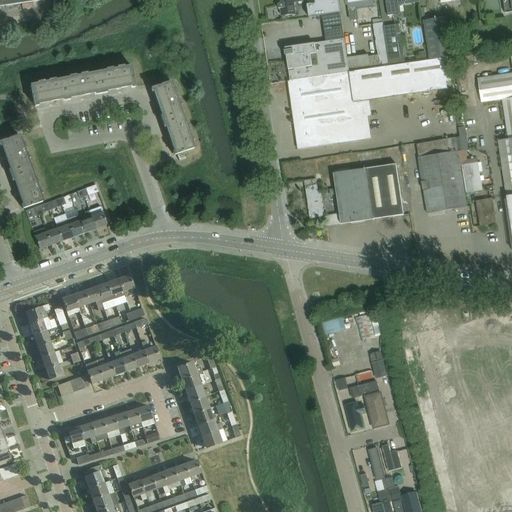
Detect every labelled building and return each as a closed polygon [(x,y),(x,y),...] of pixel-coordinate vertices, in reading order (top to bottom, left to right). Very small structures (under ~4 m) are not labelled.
[(293,3),(307,1),(306,0),(276,0),(278,4),(278,9),(280,9),(281,16),(295,14),(293,3)] [(340,13),(337,0),(314,0),(315,3),(307,5),(309,18),(340,13)] [(384,0),(387,16),(397,15),(399,12),(398,5),(397,3),(404,2),(404,0),(384,0)] [(511,11),(511,0),(503,0),(505,13),(511,11)] [(355,8),(348,9),(350,20),(357,19),(355,8)] [(452,57),(446,17),(423,21),(429,60),(452,57)] [(389,67),(383,27),(382,27),(382,23),(373,24),(377,56),(380,68),(389,67)] [(398,25),(383,27),(389,67),(405,64),(398,25)] [(349,72),(347,58),(344,39),(285,48),(290,81),(349,72)] [(370,69),(368,57),(368,55),(347,58),(349,72),(370,69)] [(380,68),(377,56),(368,57),(370,69),(380,68)] [(442,59),(410,64),(415,94),(446,89),(442,59)] [(415,94),(410,64),(405,64),(389,67),(380,68),(370,69),(349,72),(357,125),(369,123),(365,101),(415,94)] [(112,70),(99,73),(101,83),(96,84),(98,94),(98,92),(102,91),(102,93),(103,93),(103,91),(134,85),(134,87),(135,87),(131,66),(118,69),(117,67),(117,69),(112,70),(112,68),(111,68),(112,70)] [(357,125),(349,72),(290,81),(289,81),(299,149),(371,139),(369,123),(357,125)] [(98,94),(96,84),(101,83),(99,73),(81,76),(80,74),(80,76),(76,77),(75,75),(75,77),(62,80),(66,100),(66,98),(97,92),(98,94)] [(511,73),(477,79),(480,102),(501,99),(507,139),(498,141),(506,196),(511,236),(511,73)] [(66,100),(62,80),(49,82),(49,80),(48,81),(48,82),(44,83),(44,81),(43,82),(43,83),(30,86),(34,106),(35,106),(34,104),(65,98),(66,100)] [(170,81),(151,88),(150,88),(150,89),(152,88),(163,118),(161,119),(171,116),(173,120),(183,117),(177,100),(178,99),(176,99),(175,95),(177,94),(176,94),(175,94),(170,81)] [(187,129),(183,117),(173,120),(171,116),(161,119),(161,120),(163,119),(164,123),(162,123),(163,124),(165,123),(175,153),(173,154),(173,155),(193,148),(189,135),(191,135),(190,134),(189,135),(187,130),(189,130),(189,129),(187,129)] [(23,148),(18,135),(0,141),(0,142),(1,142),(11,172),(9,173),(19,170),(21,175),(31,171),(25,154),(27,153),(25,153),(23,149),(25,148),(23,148)] [(466,207),(455,137),(416,144),(418,158),(422,181),(421,182),(423,190),(427,213),(466,207)] [(184,153),(177,155),(179,162),(186,160),(184,153)] [(479,172),(477,162),(463,164),(468,192),(482,190),(480,182),(487,181),(485,171),(479,172)] [(403,215),(396,164),(333,174),(341,224),(403,215)] [(36,184),(31,171),(21,175),(19,170),(9,173),(12,173),(13,177),(11,178),(11,179),(13,178),(24,207),(22,208),(22,209),(42,202),(37,189),(39,188),(37,188),(36,184),(37,184),(37,183),(36,184)] [(317,191),(317,186),(315,179),(304,180),(310,218),(324,216),(320,191),(317,191)] [(84,198),(98,192),(95,185),(81,191),(84,198)] [(496,223),(491,198),(476,201),(480,226),(496,223)] [(39,214),(36,207),(25,211),(28,218),(39,214)] [(94,209),(89,211),(91,217),(95,229),(107,225),(102,212),(100,207),(94,209)] [(95,229),(91,217),(89,211),(85,213),(78,216),(79,221),(84,233),(95,229)] [(84,233),(79,221),(78,216),(67,220),(73,237),(84,233)] [(73,237),(67,220),(55,224),(57,229),(62,241),(73,237)] [(50,245),(46,233),(44,228),(33,232),(39,249),(50,245)] [(62,241),(57,229),(46,233),(50,245),(62,241)] [(119,280),(124,297),(125,299),(130,297),(128,291),(135,289),(130,276),(119,280)] [(124,297),(119,280),(107,284),(113,301),(124,297)] [(113,301),(107,284),(96,288),(102,305),(113,301)] [(102,305),(96,288),(85,292),(89,305),(96,303),(99,311),(104,310),(102,305)] [(89,305),(85,292),(74,296),(80,313),(81,316),(86,315),(83,307),(89,305)] [(80,313),(74,296),(62,300),(68,317),(80,313)] [(44,313),(42,307),(25,313),(29,325),(48,318),(46,313),(44,313)] [(142,309),(131,314),(133,321),(145,317),(142,309)] [(67,324),(62,313),(56,316),(60,327),(67,324)] [(52,330),(48,318),(29,325),(33,336),(46,332),(52,330)] [(119,318),(108,322),(111,329),(122,325),(119,318)] [(136,329),(147,325),(145,319),(134,324),(136,329)] [(111,329),(108,322),(97,326),(99,333),(111,329)] [(368,322),(347,325),(350,338),(355,337),(357,346),(379,343),(376,328),(369,329),(368,322)] [(125,333),(136,329),(134,324),(123,328),(125,333)] [(99,333),(97,326),(86,330),(88,337),(99,333)] [(334,329),(338,342),(344,340),(340,327),(334,329)] [(113,337),(125,333),(123,328),(111,332),(113,337)] [(77,341),(88,337),(86,330),(74,334),(77,341)] [(50,343),(46,332),(33,336),(37,347),(50,343)] [(102,341),(113,337),(111,332),(100,336),(102,341)] [(91,345),(102,341),(100,336),(89,340),(91,345)] [(84,348),(91,345),(89,340),(78,344),(81,352),(85,350),(84,348)] [(511,341),(476,349),(480,371),(511,364),(511,341)] [(54,354),(50,343),(37,347),(41,359),(54,354)] [(160,360),(156,348),(149,350),(147,344),(146,343),(142,344),(142,346),(144,352),(149,364),(160,360)] [(137,369),(133,356),(131,350),(119,354),(121,360),(126,373),(137,369)] [(470,350),(459,353),(463,370),(473,367),(470,350)] [(59,352),(54,354),(41,359),(45,370),(58,365),(63,364),(59,352)] [(149,364),(144,352),(133,356),(137,369),(149,364)] [(459,353),(449,355),(453,372),(463,370),(459,353)] [(126,373),(121,360),(119,354),(115,356),(117,362),(110,364),(115,377),(126,373)] [(449,355),(439,357),(443,374),(453,372),(449,355)] [(212,356),(207,358),(211,370),(216,368),(212,356)] [(439,357),(429,359),(432,376),(443,374),(439,357)] [(115,377),(110,364),(109,360),(104,362),(104,360),(97,363),(99,368),(104,381),(115,377)] [(372,363),(374,371),(376,378),(387,375),(383,361),(372,363)] [(104,381),(99,368),(97,363),(86,367),(92,385),(104,381)] [(195,368),(193,363),(178,369),(182,380),(202,373),(200,366),(195,368)] [(62,377),(58,365),(45,370),(49,381),(62,377)] [(207,384),(202,373),(182,380),(186,392),(201,386),(207,384)] [(90,388),(86,376),(80,378),(84,390),(90,388)] [(84,390),(80,378),(74,380),(78,392),(84,390)] [(224,391),(220,379),(215,381),(219,393),(224,391)] [(78,392),(74,380),(69,382),(73,394),(78,392)] [(336,383),(338,394),(348,392),(345,381),(336,383)] [(73,394),(69,382),(63,384),(67,396),(73,394)] [(67,396),(63,384),(58,386),(62,398),(67,396)] [(365,395),(362,384),(357,386),(360,397),(365,395)] [(203,391),(201,386),(186,392),(190,403),(205,398),(211,396),(208,389),(203,391)] [(228,402),(224,391),(219,393),(223,404),(228,402)] [(381,392),(366,396),(375,429),(390,425),(381,392)] [(364,396),(348,400),(357,434),(373,430),(364,396)] [(209,409),(205,398),(190,403),(194,415),(209,409)] [(232,414),(228,402),(223,404),(227,415),(232,414)] [(155,425),(149,407),(137,411),(143,428),(155,425)] [(214,420),(209,409),(194,415),(199,426),(214,420)] [(143,428),(137,411),(126,414),(130,427),(132,432),(143,428)] [(130,427),(126,414),(114,417),(120,435),(125,434),(123,429),(130,427)] [(237,425),(232,414),(227,415),(232,427),(237,425)] [(120,435),(114,417),(102,421),(108,439),(120,435)] [(216,426),(214,420),(199,426),(203,437),(218,432),(223,430),(221,424),(216,426)] [(108,439),(102,421),(91,424),(97,442),(108,439)] [(97,442),(91,424),(80,428),(84,441),(90,439),(92,444),(97,442)] [(241,437),(237,425),(232,427),(236,439),(241,437)] [(84,441),(80,428),(68,431),(74,449),(86,446),(84,441)] [(222,444),(218,432),(203,437),(207,449),(222,444)] [(148,445),(160,441),(158,434),(146,438),(146,440),(148,445)] [(8,445),(6,438),(0,439),(0,453),(8,450),(7,446),(8,445)] [(394,439),(378,443),(387,477),(403,473),(394,439)] [(137,448),(148,445),(146,440),(135,443),(137,448)] [(137,448),(135,443),(123,447),(125,452),(137,448)] [(377,443),(361,448),(370,481),(386,477),(377,443)] [(113,455),(125,452),(123,447),(112,450),(113,455)] [(0,466),(14,462),(12,454),(10,454),(8,450),(0,453),(0,466)] [(102,459),(113,455),(112,450),(100,454),(102,459)] [(102,459),(100,454),(89,457),(90,462),(102,459)] [(90,462),(89,457),(88,455),(77,459),(78,466),(90,462)] [(201,474),(198,464),(197,461),(186,465),(190,478),(201,474)] [(19,476),(15,465),(9,467),(13,478),(19,476)] [(190,478),(186,465),(175,469),(179,482),(181,486),(181,487),(186,486),(184,480),(190,478)] [(102,466),(89,470),(91,476),(85,478),(89,490),(104,484),(102,478),(106,477),(102,466)] [(123,478),(119,466),(113,468),(117,480),(123,478)] [(13,478),(9,467),(4,469),(8,480),(13,478)] [(179,482),(175,469),(163,473),(168,486),(169,490),(181,486),(179,482)] [(168,486),(163,473),(152,477),(156,490),(163,487),(165,494),(170,492),(169,490),(168,486)] [(156,490),(152,477),(140,482),(145,494),(156,490)] [(392,477),(387,478),(390,489),(395,487),(392,477)] [(127,489),(123,478),(117,480),(122,491),(127,489)] [(390,489),(387,478),(382,479),(384,490),(390,489)] [(110,482),(104,484),(89,490),(93,501),(108,496),(114,494),(110,482)] [(147,499),(145,494),(140,482),(129,486),(133,498),(140,495),(142,501),(147,499)] [(511,498),(509,483),(499,485),(502,502),(511,500),(511,498)] [(499,485),(489,487),(492,504),(502,502),(499,485)] [(489,487),(479,489),(479,491),(482,507),(492,504),(489,487)] [(206,488),(195,492),(197,497),(208,493),(206,488)] [(131,501),(127,489),(122,491),(126,503),(131,501)] [(420,511),(415,491),(402,494),(406,511),(420,511)] [(479,491),(468,494),(472,511),(483,508),(482,507),(479,491)] [(186,501),(197,497),(195,492),(184,496),(186,501)] [(31,508),(27,496),(21,498),(25,510),(31,508)] [(98,511),(112,507),(108,496),(93,501),(96,511),(98,511)] [(175,505),(186,501),(184,496),(173,500),(175,505)] [(200,505),(211,501),(210,496),(198,500),(200,505)] [(25,510),(21,498),(15,501),(19,511),(25,510)] [(175,505),(173,500),(161,504),(163,509),(175,505)] [(189,509),(200,505),(198,500),(187,504),(189,509)] [(18,511),(19,511),(15,501),(9,503),(13,511),(18,511)] [(134,511),(131,501),(126,503),(128,511),(134,511)] [(392,511),(390,502),(383,504),(385,511),(392,511)] [(13,511),(9,503),(4,505),(6,511),(13,511)]
